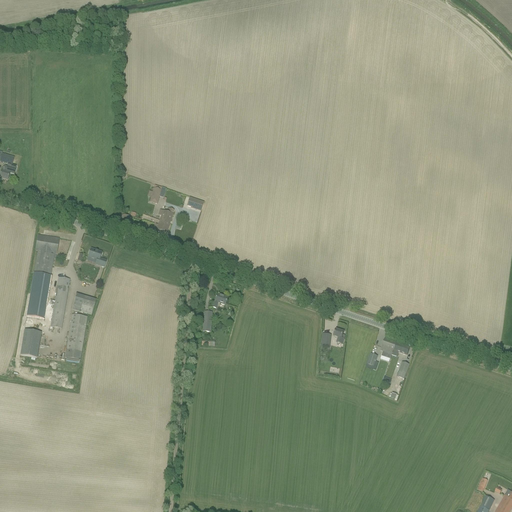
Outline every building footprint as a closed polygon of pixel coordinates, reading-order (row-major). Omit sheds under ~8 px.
[(2,155),(0,159),(0,162),(7,165),(8,164),(12,165),(14,158),(2,155)] [(1,172),(0,175),(0,179),(7,181),(10,174),(9,174),(10,174),(14,175),(16,169),(15,169),(16,167),(12,165),(8,164),(7,165),(5,173),(1,172)] [(150,203),(157,205),(161,191),(153,189),(152,193),(149,192),(148,197),(151,198),(150,203)] [(191,209),(200,212),(203,203),(189,198),(187,206),(191,208),(191,209)] [(160,221),(169,224),(174,211),(168,209),(167,213),(160,211),(158,216),(161,217),(160,221)] [(153,230),(166,234),(169,224),(160,221),(158,226),(155,225),(153,230)] [(38,252),(27,317),(33,318),(36,319),(40,319),(41,320),(43,320),(46,302),(46,300),(49,285),(49,281),(53,259),(55,259),(56,255),(58,239),(38,236),(37,241),(36,251),(38,252)] [(89,254),(88,258),(96,261),(95,265),(104,268),(106,262),(100,259),(102,254),(90,250),(90,251),(89,250),(88,254),(89,254)] [(58,278),(50,327),(61,328),(70,280),(58,278)] [(72,309),(91,315),(96,301),(76,295),(72,309)] [(214,302),(212,308),(216,309),(218,303),(225,306),(227,299),(217,295),(214,302)] [(202,332),(210,333),(212,313),(204,312),(202,332)] [(65,358),(80,361),(87,318),(72,315),(65,358)] [(344,333),(336,330),(333,337),(338,338),(337,343),(342,345),(345,337),(342,336),(344,333)] [(20,356),(37,359),(41,334),(24,331),(20,356)] [(329,347),(330,336),(324,335),(322,348),(329,349),(329,347)] [(381,357),(390,360),(393,351),(390,350),(392,342),(384,339),(380,351),(383,352),(381,357)] [(406,356),(409,348),(392,342),(390,350),(393,351),(406,356)] [(366,365),(374,367),(377,357),(370,354),(366,365)] [(397,377),(404,380),(409,365),(402,362),(397,377)] [(385,377),(384,380),(382,380),(380,385),(389,388),(392,380),(385,377)] [(478,491),(483,493),(487,481),(482,479),(478,491)] [(505,496),(495,511),(509,511),(511,508),(511,493),(508,498),(506,497),(505,496)] [(477,511),(488,511),(494,501),(485,496),(477,511)]
